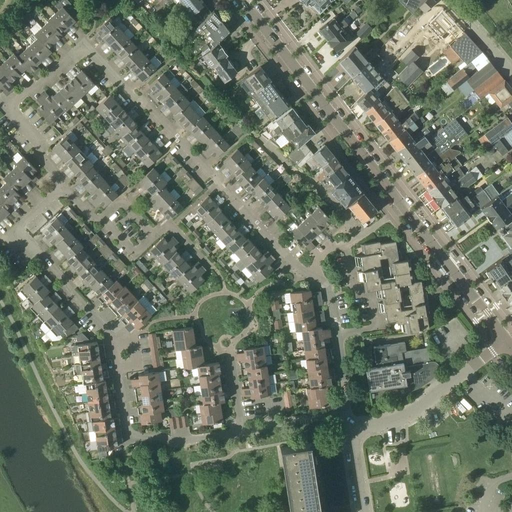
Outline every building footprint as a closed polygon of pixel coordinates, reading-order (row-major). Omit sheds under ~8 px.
[(205,3),(202,0),(180,0),(183,3),(180,5),(184,11),(187,8),(190,12),(185,19),(189,24),(195,17),(192,13),(196,11),(200,16),(209,9),(204,4),(205,3)] [(308,8),(312,11),(313,12),(314,12),(316,12),(317,11),(319,10),(329,0),(298,0),(299,0),(301,3),(305,3),(306,4),(308,2),(310,5),(308,7),(308,8)] [(425,0),(399,0),(399,1),(413,14),(419,8),(425,0)] [(436,2),(434,0),(425,0),(419,8),(425,13),(436,2)] [(63,6),(55,13),(68,28),(75,20),(63,6)] [(195,29),(191,34),(194,37),(198,32),(199,33),(203,30),(207,34),(221,22),(224,19),(222,17),(219,15),(217,13),(216,14),(214,10),(199,26),(195,29)] [(444,10),(429,24),(450,46),(465,32),(444,10)] [(328,40),(339,31),(338,31),(346,25),(348,24),(357,15),(354,11),(342,21),(337,15),(319,29),(318,31),(321,35),(323,34),(328,40),(327,40),(328,40)] [(48,20),(49,21),(61,34),(61,33),(62,34),(68,28),(55,13),(48,20)] [(103,38),(116,25),(113,21),(116,18),(113,15),(96,30),(103,38)] [(217,42),(220,40),(229,31),(227,27),(227,25),(226,23),(225,21),(224,19),(221,22),(207,34),(205,36),(214,45),(217,42)] [(54,41),(62,34),(61,33),(61,34),(49,21),(42,27),(54,41)] [(121,22),(117,26),(116,25),(103,38),(109,45),(123,32),(127,29),(121,22)] [(361,39),(372,28),(367,23),(356,34),(361,39)] [(339,31),(328,40),(336,50),(339,47),(341,49),(353,39),(352,39),(355,36),(346,25),(338,31),(339,31)] [(34,34),(38,38),(48,48),(54,41),(42,27),(34,34)] [(116,52),(130,39),(123,32),(109,45),(116,52)] [(482,52),(475,43),(465,32),(450,46),(443,53),(452,64),(460,57),(466,65),(471,61),(482,52)] [(51,51),(48,48),(38,38),(31,44),(44,58),(51,51)] [(122,59),(136,46),(130,39),(116,52),(122,59)] [(212,66),(213,65),(225,56),(227,55),(226,54),(226,53),(227,51),(225,48),(223,48),(222,49),(221,47),(217,42),(214,45),(210,49),(209,47),(204,51),(205,53),(203,55),(212,66)] [(37,65),(44,58),(31,44),(24,51),(37,65)] [(129,66),(143,54),(136,46),(122,59),(129,66)] [(367,62),(368,61),(377,53),(372,48),(364,56),(355,46),(339,61),(352,76),(367,62)] [(29,72),(37,65),(24,51),(17,57),(26,68),(29,72)] [(478,71),(490,61),(482,52),(471,61),(478,71)] [(14,53),(6,60),(19,74),(26,68),(17,57),(14,53)] [(135,73),(149,61),(143,54),(129,66),(135,73)] [(365,92),(381,76),(381,75),(380,76),(375,69),(385,60),(380,55),(371,64),(368,61),(367,62),(352,76),(365,92)] [(213,65),(224,80),(236,71),(225,56),(213,65)] [(0,67),(12,81),(19,74),(6,60),(0,66),(0,67)] [(142,81),(144,80),(156,68),(149,61),(135,73),(142,81)] [(470,77),(466,80),(474,89),(486,80),(497,71),(490,61),(478,71),(470,77)] [(411,62),(397,76),(407,86),(421,71),(411,62)] [(248,94),(255,89),(254,88),(268,77),(260,66),(239,82),(248,94)] [(0,82),(5,87),(12,81),(0,67),(0,82)] [(454,90),(466,80),(470,77),(463,68),(452,76),(446,80),(454,90)] [(74,77),(87,91),(94,84),(82,70),(74,77)] [(149,86),(155,93),(156,93),(170,81),(166,76),(169,73),(166,70),(149,86)] [(504,80),(497,71),(486,80),(474,89),(473,90),(481,100),(489,94),(488,93),(504,80)] [(365,110),(378,97),(381,94),(376,89),(385,80),(381,76),(365,92),(366,92),(357,101),(365,110)] [(74,77),(67,83),(80,97),(87,91),(74,77)] [(280,92),(268,77),(254,88),(255,89),(257,91),(250,96),(251,98),(253,97),(261,107),(280,92)] [(507,103),(511,98),(511,89),(504,80),(488,93),(489,94),(500,108),(507,103)] [(162,101),(176,88),(170,81),(156,93),(162,101)] [(73,104),(80,97),(67,83),(60,90),(73,104)] [(176,88),(162,101),(166,104),(169,108),(183,95),(188,90),(181,83),(176,88)] [(410,103),(406,98),(396,85),(383,97),(385,99),(382,102),(378,97),(365,110),(382,131),(397,119),(394,115),(410,103)] [(65,111),(73,104),(60,90),(53,96),(65,109),(64,110),(65,111)] [(280,92),(261,107),(255,112),(260,118),(266,113),(270,119),(289,104),(280,92)] [(52,95),(45,102),(57,116),(64,110),(65,109),(53,96),(52,95)] [(96,108),(103,115),(117,102),(110,95),(96,108)] [(188,104),(190,102),(183,95),(169,108),(175,114),(176,115),(188,104)] [(53,120),(57,116),(45,102),(37,109),(53,126),(56,123),(53,120)] [(103,115),(109,122),(123,109),(117,102),(103,115)] [(194,111),(188,104),(176,115),(175,114),(173,116),(178,121),(175,123),(178,126),(194,111)] [(265,131),(261,134),(267,140),(298,116),(296,113),(297,113),(297,111),(295,108),(293,108),(292,109),(292,108),(266,128),(267,129),(265,131)] [(127,113),(123,109),(109,122),(116,129),(130,117),(127,113)] [(201,118),(200,117),(194,111),(178,126),(180,128),(183,126),(187,131),(189,129),(201,118)] [(389,141),(418,118),(414,113),(401,123),(397,119),(382,131),(389,141)] [(396,150),(411,137),(408,133),(425,120),(421,115),(418,118),(389,141),(396,150)] [(189,129),(192,133),(195,136),(209,123),(202,116),(200,117),(201,118),(189,129)] [(267,140),(277,147),(278,148),(291,138),(306,126),(303,121),(304,120),(304,119),(304,118),(303,118),(302,117),(301,116),(300,116),(299,116),(298,116),(267,140)] [(116,129),(122,136),(135,125),(136,125),(137,124),(130,117),(116,129)] [(492,144),(511,128),(511,123),(507,117),(484,135),(492,144)] [(70,129),(77,122),(74,119),(67,125),(70,129)] [(461,139),(467,134),(455,119),(433,136),(428,140),(403,159),(415,174),(431,163),(436,158),(461,139)] [(195,136),(202,143),(216,130),(209,123),(195,136)] [(142,132),(136,125),(135,125),(122,136),(121,137),(128,145),(142,132)] [(306,126),(291,138),(297,147),(287,155),(297,163),(311,150),(304,142),(315,133),(308,125),(306,126)] [(428,140),(433,136),(426,126),(411,137),(396,150),(403,159),(428,140)] [(202,143),(208,150),(222,138),(216,130),(202,143)] [(59,155),(73,143),(78,139),(71,131),(52,148),(59,155)] [(148,139),(145,135),(142,132),(128,145),(135,152),(148,139)] [(215,158),(218,156),(232,142),(230,139),(226,142),(222,138),(208,150),(211,154),(215,158)] [(155,146),(152,142),(148,139),(135,152),(141,159),(155,146)] [(66,163),(80,150),(73,143),(59,155),(66,163)] [(296,164),(309,175),(310,176),(311,175),(334,156),(325,145),(313,154),(311,150),(297,163),(296,164)] [(162,153),(158,149),(155,146),(141,159),(145,163),(142,166),(145,169),(162,153)] [(244,156),(237,149),(223,162),(230,169),(244,156)] [(72,170),(86,157),(80,150),(66,163),(72,170)] [(422,183),(455,157),(455,156),(453,158),(449,154),(439,162),(436,158),(431,163),(415,174),(422,183)] [(29,177),(32,174),(36,170),(24,156),(16,163),(17,165),(18,165),(29,177)] [(230,169),(236,176),(237,176),(249,164),(250,165),(251,164),(244,156),(230,169)] [(334,156),(311,175),(316,180),(319,179),(326,174),(327,175),(340,164),(334,156)] [(91,166),(93,164),(86,157),(72,170),(79,176),(79,177),(91,166)] [(427,190),(459,167),(462,164),(455,157),(422,183),(427,190)] [(256,172),(250,165),(249,164),(237,176),(236,176),(235,177),(242,184),(256,172)] [(348,173),(340,164),(327,175),(326,174),(319,179),(328,190),(330,188),(336,183),(348,173)] [(18,165),(17,165),(11,171),(24,185),(31,178),(29,177),(18,165)] [(97,173),(91,166),(79,177),(79,176),(77,178),(84,185),(97,173)] [(190,174),(187,171),(183,167),(176,173),(180,178),(184,175),(186,177),(190,174)] [(463,190),(476,180),(469,171),(465,175),(459,167),(427,190),(441,207),(463,190)] [(160,175),(153,168),(139,181),(146,188),(160,175)] [(16,192),(17,191),(24,185),(11,171),(3,178),(7,182),(16,192)] [(262,179),(262,178),(256,172),(242,184),(249,192),(250,191),(262,179)] [(84,185),(90,193),(104,180),(97,173),(84,185)] [(336,183),(343,193),(356,183),(348,173),(336,183)] [(167,183),(160,175),(146,188),(152,195),(153,195),(163,186),(167,183)] [(263,177),(262,178),(262,179),(250,191),(256,198),(270,185),(263,177)] [(90,193),(97,200),(111,187),(104,180),(90,193)] [(20,195),(17,191),(16,192),(7,182),(0,188),(13,202),(20,195)] [(343,193),(351,202),(363,192),(356,183),(343,193)] [(491,200),(498,194),(491,184),(483,190),(483,189),(447,216),(455,226),(477,210),(477,207),(476,205),(473,204),(487,194),(491,200)] [(511,184),(503,190),(498,194),(491,200),(481,207),(481,208),(481,207),(487,214),(486,215),(488,218),(511,199),(511,184)] [(256,198),(263,205),(277,192),(270,185),(256,198)] [(169,193),(163,186),(153,195),(152,195),(149,198),(153,203),(151,205),(153,208),(169,193)] [(203,189),(200,186),(193,192),(196,195),(203,189)] [(483,189),(480,186),(471,192),(471,191),(466,194),(463,190),(441,207),(447,216),(483,189)] [(115,191),(111,187),(97,200),(104,207),(121,191),(118,188),(115,191)] [(0,202),(6,209),(6,208),(13,202),(0,188),(0,202)] [(263,205),(269,212),(283,199),(277,192),(263,205)] [(373,213),(377,209),(376,208),(376,209),(376,208),(363,193),(363,192),(351,202),(348,204),(353,210),(350,212),(355,218),(358,216),(362,220),(362,221),(362,222),(362,221),(363,221),(367,227),(368,227),(369,227),(379,220),(373,213)] [(162,213),(176,200),(169,193),(153,208),(156,210),(158,208),(162,213)] [(193,214),(194,215),(197,212),(201,216),(215,203),(208,196),(191,212),(193,214)] [(276,219),(278,217),(281,215),(290,207),(283,199),(269,212),(276,219)] [(511,199),(488,218),(490,221),(491,220),(496,227),(496,228),(511,215),(511,199)] [(162,213),(169,220),(171,219),(186,204),(183,201),(180,204),(176,200),(162,213)] [(9,212),(6,208),(6,209),(0,202),(0,216),(2,219),(9,212)] [(207,223),(208,223),(221,211),(222,210),(215,203),(201,216),(207,223)] [(332,221),(331,220),(319,207),(312,214),(324,227),(332,221)] [(227,218),(221,211),(208,223),(207,223),(206,223),(213,231),(227,218)] [(42,230),(49,237),(49,238),(63,225),(68,221),(61,213),(42,230)] [(317,234),(324,227),(312,214),(304,220),(317,234)] [(234,225),(227,218),(213,231),(220,238),(234,225)] [(511,219),(501,227),(502,227),(498,229),(501,233),(501,234),(501,233),(502,234),(501,234),(501,236),(502,237),(504,238),(504,237),(510,245),(511,243),(511,219)] [(310,241),(317,234),(304,220),(297,227),(310,241)] [(70,232),(63,225),(49,238),(56,245),(70,232)] [(226,245),(240,232),(234,225),(220,238),(226,245)] [(303,247),(310,241),(297,227),(290,234),(303,247)] [(70,232),(56,245),(62,252),(76,239),(70,232)] [(233,253),(234,252),(247,240),(246,239),(240,232),(226,245),(233,253)] [(156,257),(170,245),(163,237),(149,250),(156,257)] [(254,246),(251,242),(248,238),(246,239),(247,240),(234,252),(241,258),(254,246)] [(62,252),(68,258),(69,259),(81,248),(83,246),(76,239),(62,252)] [(374,288),(386,286),(389,301),(390,301),(392,313),(396,312),(397,319),(397,323),(401,323),(403,331),(403,332),(422,329),(427,328),(429,328),(428,323),(431,323),(431,321),(430,314),(428,302),(428,301),(427,295),(426,294),(426,292),(426,291),(424,292),(423,287),(423,285),(422,282),(422,280),(418,281),(414,281),(413,275),(412,270),(412,268),(411,263),(411,261),(411,259),(409,259),(408,259),(407,259),(406,260),(402,260),(398,261),(397,250),(398,250),(398,249),(397,241),(380,243),(380,242),(380,241),(379,241),(376,242),(361,244),(362,249),(363,255),(363,256),(365,255),(369,279),(375,278),(375,280),(373,280),(374,288)] [(177,252),(175,250),(170,245),(156,257),(163,265),(177,252)] [(247,265),(247,266),(260,254),(261,253),(254,246),(241,258),(247,265)] [(87,255),(81,248),(69,259),(68,258),(67,260),(71,265),(69,267),(71,270),(87,255)] [(511,264),(511,251),(501,259),(486,271),(492,279),(511,264)] [(163,265),(169,272),(183,259),(177,252),(163,265)] [(246,266),(253,274),(266,261),(260,254),(247,266),(247,265),(246,266)] [(80,275),(94,262),(87,255),(71,270),(74,273),(76,270),(80,275)] [(189,266),(183,259),(169,272),(176,279),(177,278),(190,266),(189,266)] [(253,281),(256,284),(273,269),(266,261),(253,274),(256,278),(253,281)] [(84,284),(101,269),(94,262),(80,275),(84,279),(82,281),(84,284)] [(497,287),(511,276),(511,264),(492,279),(497,287)] [(177,278),(183,285),(197,272),(190,265),(189,266),(190,266),(177,278)] [(93,289),(107,276),(101,269),(84,284),(87,287),(89,285),(93,289)] [(204,280),(197,272),(183,285),(190,292),(204,280)] [(43,283),(37,278),(36,276),(19,291),(26,298),(43,283)] [(107,276),(93,289),(97,293),(95,296),(98,299),(102,294),(104,292),(114,283),(113,283),(107,276)] [(511,276),(497,287),(510,304),(511,302),(511,276)] [(102,294),(108,301),(109,301),(123,288),(123,287),(117,280),(113,283),(114,283),(104,292),(102,294)] [(49,291),(45,286),(43,283),(26,298),(33,305),(46,293),(47,293),(49,291)] [(111,300),(117,306),(116,308),(132,293),(125,286),(123,287),(123,288),(109,301),(111,300)] [(312,300),(311,293),(310,290),(290,293),(291,303),(312,300)] [(53,300),(47,293),(46,293),(33,305),(30,308),(37,315),(53,300)] [(122,315),(138,300),(132,293),(116,308),(121,313),(122,315)] [(37,315),(43,322),(59,307),(53,300),(37,315)] [(130,321),(145,307),(138,300),(122,315),(123,315),(124,314),(130,321)] [(313,309),(313,306),(312,300),(291,303),(293,312),(313,309)] [(66,314),(63,311),(59,307),(43,322),(50,329),(66,314)] [(137,328),(152,315),(145,307),(130,321),(124,326),(129,332),(135,326),(137,328)] [(315,319),(314,312),(313,309),(293,312),(294,322),(315,319)] [(73,322),(66,314),(50,329),(57,337),(60,334),(63,337),(73,333),(78,328),(73,322)] [(296,332),(302,331),(316,328),(315,326),(316,326),(315,319),(294,322),(296,332)] [(174,340),(194,337),(192,327),(172,330),(174,340)] [(302,331),(303,340),(323,337),(331,336),(329,329),(322,330),(321,327),(316,328),(302,331)] [(85,332),(73,334),(75,344),(87,341),(85,332)] [(159,337),(156,337),(155,333),(148,334),(150,344),(160,342),(159,337)] [(194,337),(174,340),(175,350),(181,349),(195,347),(195,346),(194,337)] [(323,337),(303,340),(304,350),(324,347),(323,337)] [(78,345),(79,355),(99,352),(97,342),(78,345)] [(151,353),(158,352),(157,348),(160,348),(160,342),(150,344),(151,353)] [(416,383),(411,350),(406,351),(404,342),(385,345),(387,357),(389,357),(390,364),(393,386),(405,385),(406,388),(417,387),(416,383)] [(181,349),(182,358),(203,355),(201,345),(195,346),(195,347),(181,349)] [(373,347),(377,366),(374,367),(371,351),(364,352),(370,390),(377,389),(378,391),(382,390),(381,388),(393,386),(390,364),(389,357),(387,357),(385,345),(373,347)] [(244,359),(265,355),(263,346),(244,349),(244,352),(236,353),(237,360),(244,359)] [(304,350),(306,359),(326,356),(324,347),(304,350)] [(430,363),(427,348),(427,347),(411,350),(416,383),(427,381),(432,378),(436,373),(438,371),(438,368),(437,365),(435,363),(431,362),(430,363)] [(81,364),(100,361),(99,352),(79,355),(81,364)] [(153,363),(162,361),(162,356),(159,356),(158,352),(151,353),(153,363)] [(203,355),(182,358),(184,369),(198,367),(198,366),(204,365),(203,355)] [(245,368),(266,365),(265,355),(244,359),(245,368)] [(326,356),(306,359),(307,369),(327,366),(326,356)] [(81,364),(82,374),(101,371),(100,361),(81,364)] [(154,372),(158,372),(161,371),(160,367),(163,367),(162,361),(153,363),(154,372)] [(198,367),(199,375),(220,372),(219,362),(204,365),(198,366),(198,367)] [(248,378),(268,375),(266,365),(245,368),(245,369),(247,369),(248,378)] [(327,366),(307,369),(309,379),(329,375),(328,375),(327,366)] [(101,371),(82,374),(84,384),(85,383),(105,380),(103,380),(101,371)] [(154,372),(138,375),(139,378),(131,379),(132,386),(140,385),(160,381),(158,372),(154,372)] [(220,372),(199,375),(201,385),(220,382),(218,373),(220,373),(220,372)] [(296,372),(288,373),(289,380),(297,379),(296,372)] [(250,387),(269,385),(268,375),(248,378),(250,387)] [(329,375),(309,379),(310,388),(327,385),(327,386),(331,385),(329,375)] [(85,383),(87,393),(106,390),(105,380),(85,383)] [(140,385),(141,394),(161,391),(160,381),(140,385)] [(220,382),(201,385),(202,395),(223,391),(221,391),(220,382)] [(271,394),(269,385),(250,387),(242,388),(243,395),(251,394),(251,397),(271,394)] [(306,388),(307,388),(308,398),(328,395),(327,386),(327,385),(310,388),(306,388)] [(106,390),(87,393),(88,402),(108,399),(106,390)] [(141,404),(162,401),(161,391),(141,394),(143,403),(141,404)] [(203,405),(220,402),(224,401),(223,391),(202,395),(203,404),(203,405)] [(292,401),(291,395),(290,391),(283,392),(284,396),(285,402),(292,401)] [(330,405),(329,398),(328,395),(308,398),(310,408),(330,405)] [(108,399),(88,402),(90,412),(109,409),(108,399)] [(143,413),(147,413),(160,411),(164,411),(162,401),(141,404),(143,413)] [(293,410),(292,406),(292,401),(285,402),(286,411),(293,410)] [(201,415),(221,412),(220,402),(203,405),(203,404),(199,405),(201,415)] [(111,418),(109,409),(90,412),(91,422),(93,422),(93,421),(113,418),(111,418)] [(140,414),(141,424),(162,421),(160,411),(147,413),(143,413),(140,414)] [(202,424),(222,421),(223,421),(221,412),(201,415),(202,424)] [(93,421),(93,422),(95,431),(114,428),(113,418),(93,421)] [(114,428),(95,431),(96,440),(116,437),(114,428)] [(116,437),(96,440),(98,451),(117,447),(116,437)] [(321,511),(311,443),(280,448),(289,511),(321,511)]
